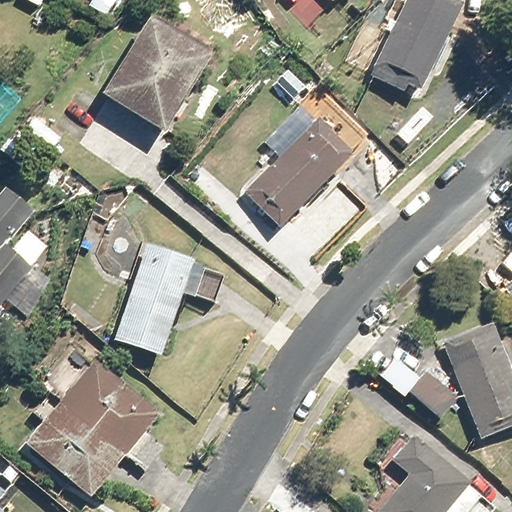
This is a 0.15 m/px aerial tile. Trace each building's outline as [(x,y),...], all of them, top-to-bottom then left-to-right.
[(446,0),(406,0),(371,74),(418,97),(461,7),(446,0)] [(145,23),(100,97),(162,135),(208,61),(145,23)] [(316,124),(244,195),(278,229),(350,158),(316,124)] [(3,195),(0,198),(0,245),(26,214),(3,195)] [(4,248),(0,251),(0,298),(27,271),(4,248)] [(112,345),(159,360),(191,264),(145,248),(112,345)] [(511,384),(490,327),(442,345),(479,442),(511,428),(511,384)] [(24,444),(86,498),(156,418),(94,364),(24,444)] [(421,374),(406,395),(440,419),(455,399),(421,374)] [(375,511),(445,511),(465,489),(408,441),(389,463),(405,477),(375,511)]
